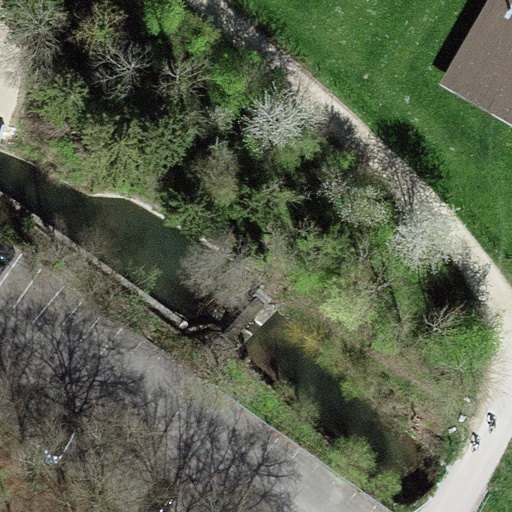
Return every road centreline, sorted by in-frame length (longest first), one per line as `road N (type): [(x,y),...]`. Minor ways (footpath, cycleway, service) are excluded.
road 1 (track): [(205,0),(473,257),(511,327)]
road 2 (residential): [(0,306),(280,511)]
road 3 (track): [(455,511),(483,475),(511,402)]
